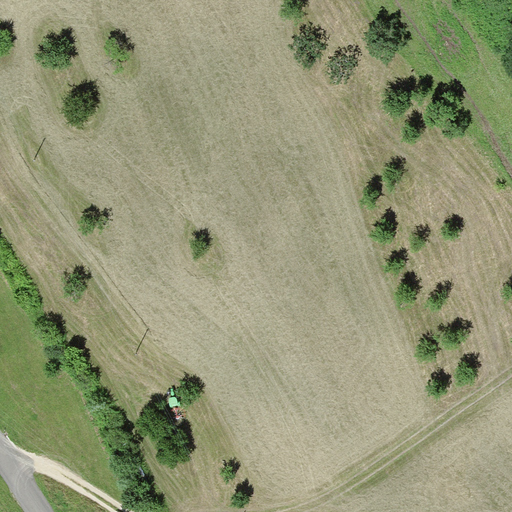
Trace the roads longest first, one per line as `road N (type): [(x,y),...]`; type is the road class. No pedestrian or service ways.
road 1 (track): [(304,511),(348,493),(511,378)]
road 2 (track): [(2,454),(37,464),(120,511)]
